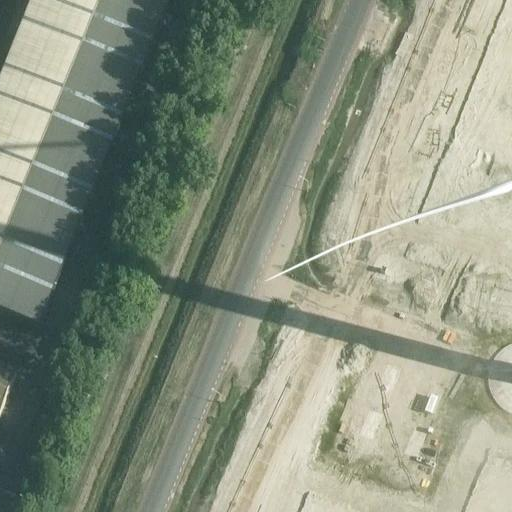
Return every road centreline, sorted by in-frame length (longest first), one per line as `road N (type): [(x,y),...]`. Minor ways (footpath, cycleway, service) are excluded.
road 1 (tertiary): [(148,511),(356,0)]
road 2 (track): [(275,511),(242,373),(214,351)]
